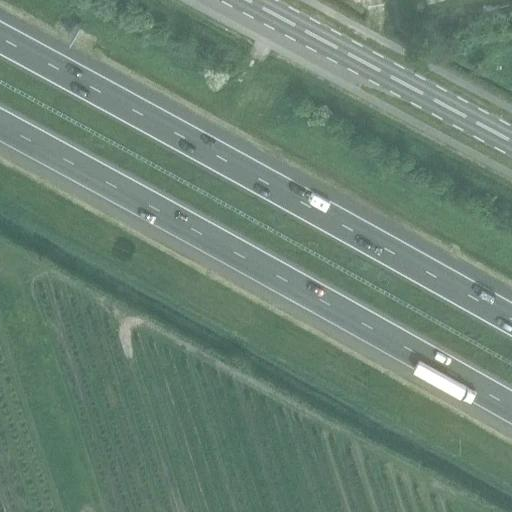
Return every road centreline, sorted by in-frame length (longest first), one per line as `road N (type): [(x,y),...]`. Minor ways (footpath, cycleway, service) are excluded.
road 1 (motorway): [(0,119),(511,401)]
road 2 (motorway): [(511,315),(0,45)]
road 3 (primary): [(511,142),(247,0)]
